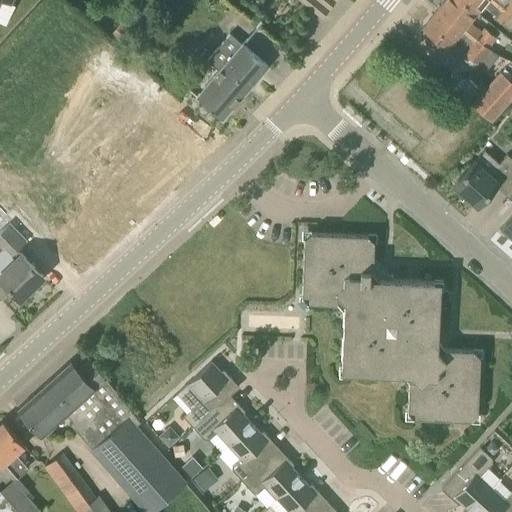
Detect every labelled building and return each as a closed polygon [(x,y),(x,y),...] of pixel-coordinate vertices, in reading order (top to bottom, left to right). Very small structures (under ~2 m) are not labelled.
[(301,0),(322,16),(334,0),(301,0)] [(482,31),(469,21),(478,11),(464,0),(445,0),(440,7),(488,46),(496,36),(485,27),(482,31)] [(511,12),(496,0),(464,0),(478,11),(483,4),(496,14),(495,15),(511,29),(511,12)] [(511,0),(496,0),(511,12),(511,0)] [(488,46),(440,7),(423,27),(447,47),(449,46),(460,55),(467,53),(487,70),(500,54),(488,46)] [(121,23),(112,35),(122,43),(132,31),(121,23)] [(242,44),(230,33),(208,59),(220,69),(197,95),(223,118),(269,65),(243,43),(242,44)] [(0,136),(0,162),(18,181),(8,191),(16,199),(26,189),(39,202),(29,211),(37,219),(46,210),(59,223),(58,224),(86,252),(133,206),(134,207),(137,205),(130,198),(140,189),(146,195),(148,193),(147,192),(195,145),(169,120),(167,117),(165,118),(153,105),(162,96),(155,88),(145,97),(132,85),(142,75),(134,67),(125,77),(105,57),(113,49),(100,37),(79,57),(91,68),(77,82),(80,85),(81,85),(89,93),(88,94),(139,145),(134,150),(136,152),(121,167),(119,166),(107,177),(109,179),(93,194),(91,192),(86,196),(24,134),(11,148),(0,136)] [(493,121),(511,99),(511,81),(501,72),(473,103),(493,121)] [(424,137),(443,115),(396,74),(377,96),(424,137)] [(499,162),(485,149),(474,160),(454,183),(477,204),(495,184),(509,196),(511,192),(511,157),(507,154),(499,162)] [(511,192),(509,196),(511,199),(511,214),(502,226),(511,234),(511,192)] [(0,242),(15,258),(0,272),(0,297),(0,298),(10,288),(20,298),(44,275),(18,249),(27,239),(10,221),(11,220),(2,210),(0,211),(0,226),(2,229),(0,230),(0,242)] [(471,419),(478,413),(480,356),(474,349),(445,348),(438,340),(441,286),(434,279),(384,277),(384,269),(381,266),(373,266),(374,240),(368,234),(311,231),(305,238),(302,295),(308,301),(337,303),(344,310),(342,364),(348,371),(402,373),(409,381),(408,410),(414,417),(471,419)] [(140,422),(91,359),(78,369),(71,360),(18,407),(42,434),(66,413),(72,420),(70,422),(92,448),(91,448),(146,511),(152,511),(187,482),(137,425),(140,422)] [(221,371),(212,361),(177,392),(191,408),(184,415),(194,426),(203,418),(231,394),(239,386),(224,369),(221,371)] [(229,444),(252,422),(243,413),(245,410),(231,394),(203,418),(194,426),(204,438),(210,438),(217,431),(229,444)] [(29,466),(16,452),(25,444),(3,420),(0,422),(0,462),(2,464),(5,462),(18,476),(29,466)] [(261,432),(252,422),(229,444),(240,456),(233,463),(233,468),(243,480),(279,447),(264,430),(261,432)] [(492,441),(485,448),(493,455),(499,448),(492,441)] [(493,486),(501,477),(489,466),(492,462),(492,457),(480,446),(442,488),(459,504),(461,501),(471,510),(493,486)] [(277,497),(301,476),(292,466),(294,464),(279,447),(243,480),(253,491),(259,491),(266,484),(277,497)] [(96,497),(63,452),(45,465),(79,511),(112,511),(99,494),(96,497)] [(204,491),(215,482),(205,470),(194,478),(204,491)] [(314,511),(327,500),(312,483),(310,485),(301,476),(277,497),(289,509),(285,511),(314,511)] [(19,511),(41,511),(42,511),(14,479),(0,490),(19,511)] [(511,511),(511,490),(511,491),(505,498),(493,486),(471,510),(473,511),(511,511)] [(338,511),(327,500),(314,511),(338,511)]
